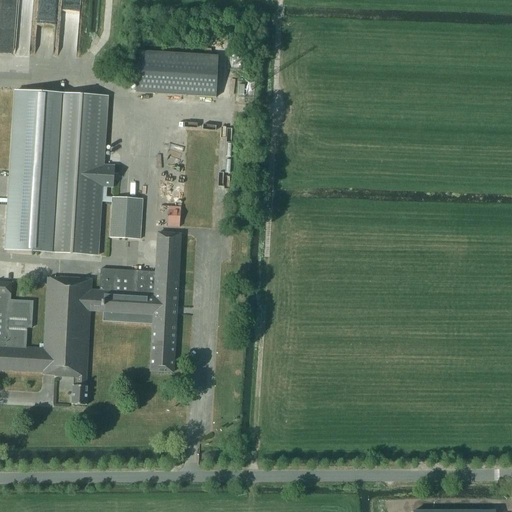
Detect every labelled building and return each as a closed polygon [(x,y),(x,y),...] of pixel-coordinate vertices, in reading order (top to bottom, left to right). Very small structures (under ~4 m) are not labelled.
[(215,99),(217,57),(137,54),(134,95),(215,99)] [(113,188),(113,180),(118,180),(118,174),(114,173),(114,166),(104,165),(108,97),(16,91),(6,250),(98,256),(102,187),(113,188)] [(142,200),(112,198),(110,238),(140,239),(142,200)] [(152,325),(150,368),(150,372),(172,374),(173,368),(179,236),(158,235),(156,272),(101,270),(100,291),(92,291),(88,312),(102,313),(101,322),(152,325)] [(0,371),(41,374),(41,375),(53,376),(53,378),(76,379),(76,387),(71,387),(70,405),(85,406),(86,387),(84,387),(85,368),(88,312),(92,291),(92,279),(61,278),(61,280),(47,279),(44,349),(25,349),(26,328),(30,329),(32,301),(11,300),(11,284),(0,283),(0,371)]
